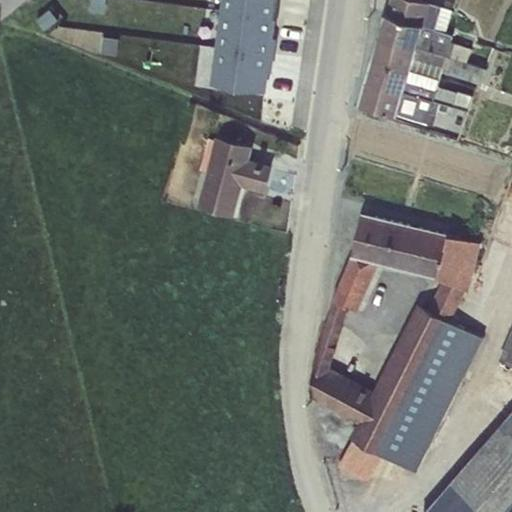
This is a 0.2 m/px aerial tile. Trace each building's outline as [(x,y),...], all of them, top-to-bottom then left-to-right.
[(272,89),(281,0),(225,0),(217,83),(272,89)] [(379,9),(359,97),(399,110),(407,87),(431,97),(452,32),(436,23),(444,6),(427,0),(394,0),(393,9),(379,9)] [(258,142),(215,131),(197,203),(237,214),(246,185),(269,188),(275,164),(252,155),(258,142)] [(485,238),(362,208),(307,395),(372,427),(366,440),(354,435),(336,464),(370,481),(383,453),(418,468),(485,334),(454,316),(485,238)] [(511,323),(499,357),(511,362),(511,323)] [(511,511),(511,407),(419,511),(511,511)]
